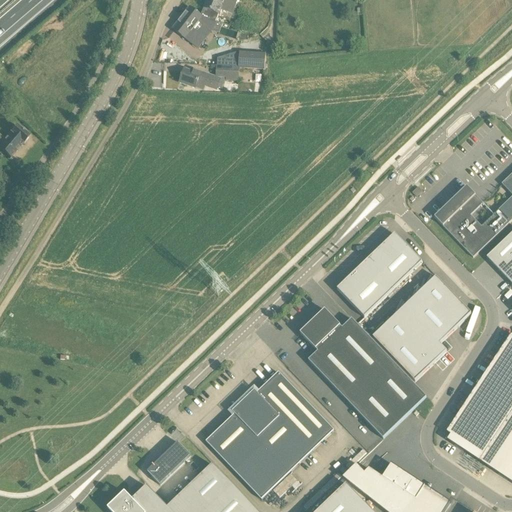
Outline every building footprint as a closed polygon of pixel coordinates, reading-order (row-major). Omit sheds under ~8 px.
[(211,0),(208,0),(203,13),(217,19),(221,10),(232,14),(237,0),(216,0),(216,2),(211,0)] [(217,19),(203,13),(201,17),(190,8),(173,30),(193,45),(196,47),(199,43),(198,42),(201,38),(193,32),(200,23),(213,28),(217,19)] [(265,68),(265,54),(241,53),(240,69),(264,70),(265,68)] [(240,69),(217,68),(216,79),(220,80),(226,81),(226,83),(239,84),(240,69)] [(194,72),(193,74),(185,71),(180,83),(203,91),(206,84),(217,88),(220,80),(216,79),(194,72)] [(0,136),(0,150),(11,159),(24,145),(30,138),(17,127),(5,141),(0,136)] [(471,216),(484,204),(467,187),(435,218),(473,258),(506,227),(494,215),(482,227),(471,216)] [(365,319),(423,264),(395,235),(338,291),(365,319)] [(511,235),(487,259),(491,263),(511,285),(511,235)] [(472,315),(437,278),(374,337),(417,381),(447,352),(440,345),(472,315)] [(332,339),(338,333),(343,329),(325,310),(301,334),(318,352),(309,361),(334,387),(357,365),(332,339)] [(352,320),(343,329),(338,333),(332,339),(357,365),(334,387),(383,439),(427,398),(352,320)] [(480,463),(511,414),(511,336),(509,340),(449,429),(450,430),(447,433),(451,436),(447,441),(480,463)] [(255,391),(251,394),(232,412),(235,414),(206,442),(262,500),(334,431),(279,373),(257,393),(255,391)] [(511,416),(481,463),(511,483),(511,416)] [(147,472),(160,486),(191,456),(180,444),(178,443),(154,466),(153,465),(153,466),(147,472)] [(208,511),(234,487),(213,465),(168,509),(147,487),(121,511),(208,511)] [(357,466),(343,479),(384,511),(445,511),(450,504),(451,505),(451,504),(450,503),(450,504),(392,466),(392,465),(391,466),(392,466),(383,479),(370,470),(365,474),(357,466)] [(319,511),(372,511),(347,486),(319,511)] [(257,511),(234,487),(208,511),(257,511)]
